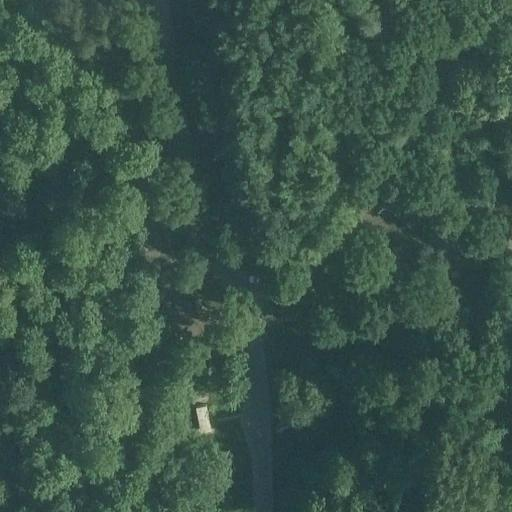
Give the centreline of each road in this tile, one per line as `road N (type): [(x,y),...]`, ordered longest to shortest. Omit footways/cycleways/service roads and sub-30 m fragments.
road 1 (unclassified): [(246,284),(204,256),(184,188),(154,0)]
road 2 (unclassified): [(511,248),(449,249),(295,287),(246,284)]
road 3 (unclassified): [(267,511),(246,284)]
